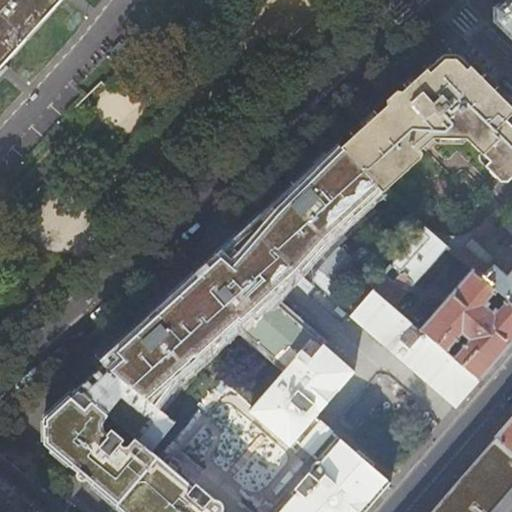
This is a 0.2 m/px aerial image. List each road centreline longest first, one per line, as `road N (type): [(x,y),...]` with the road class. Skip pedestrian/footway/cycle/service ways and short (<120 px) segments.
road 1 (secondary): [(444,0),(0,398)]
road 2 (residential): [(393,511),(511,375)]
